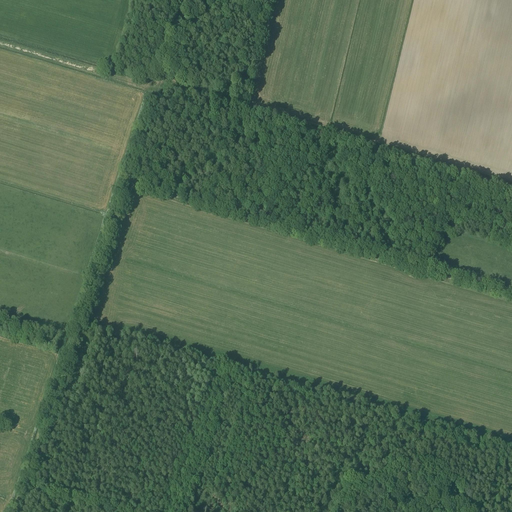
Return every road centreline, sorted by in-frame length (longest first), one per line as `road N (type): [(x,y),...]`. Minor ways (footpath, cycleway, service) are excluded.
road 1 (track): [(127,179),(511,296)]
road 2 (track): [(96,276),(25,488)]
road 3 (track): [(156,90),(0,43)]
